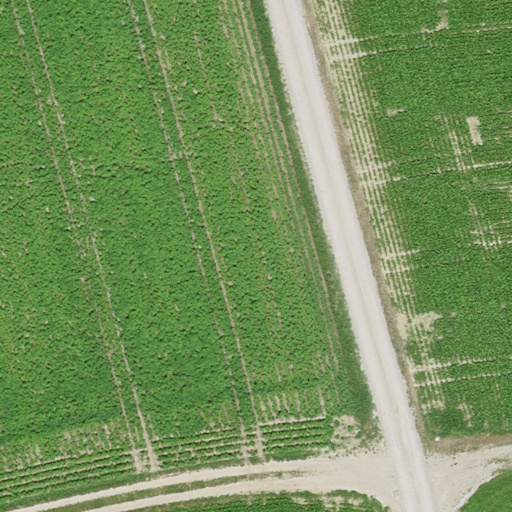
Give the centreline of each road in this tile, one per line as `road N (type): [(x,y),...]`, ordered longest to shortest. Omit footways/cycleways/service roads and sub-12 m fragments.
road 1 (track): [(422,511),(283,0)]
road 2 (track): [(511,452),(255,475),(58,511)]
